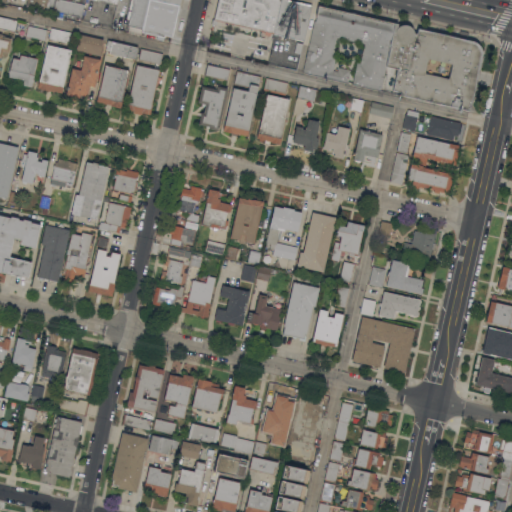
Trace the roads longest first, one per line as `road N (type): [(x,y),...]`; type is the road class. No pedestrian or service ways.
road 1 (residential): [(511,418),(0,302)]
road 2 (residential): [(198,0),(85,511)]
road 3 (residential): [(475,221),(0,111)]
road 4 (tertiary): [(511,57),(410,511)]
